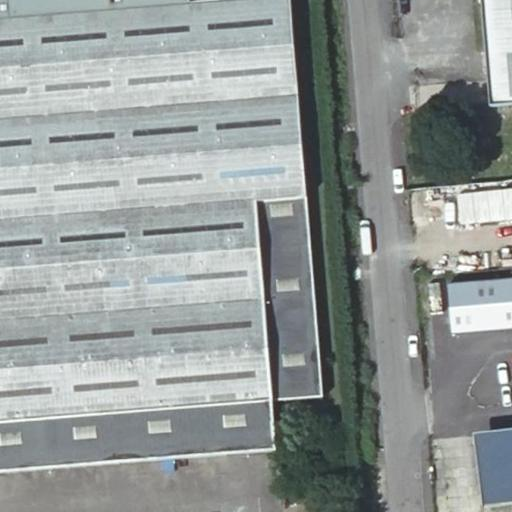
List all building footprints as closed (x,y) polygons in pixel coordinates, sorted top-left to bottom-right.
[(306,202),(290,2),(242,5),(241,0),(0,0),(0,467),(275,446),(272,405),(323,401),(306,202)] [(511,100),(511,0),(484,0),(493,102),(511,100)] [(511,190),(458,195),(460,227),(511,222),(511,190)] [(511,277),(445,280),(448,331),(511,327),(511,277)] [(511,498),(511,432),(480,436),(488,501),(511,498)]
